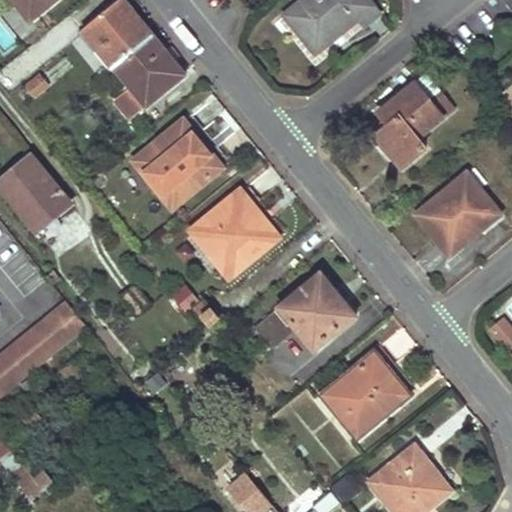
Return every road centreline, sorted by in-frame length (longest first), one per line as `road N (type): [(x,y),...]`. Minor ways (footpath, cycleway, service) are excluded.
road 1 (residential): [(295,155),(432,326)]
road 2 (residential): [(168,0),(295,155)]
road 3 (residential): [(295,155),(443,37)]
